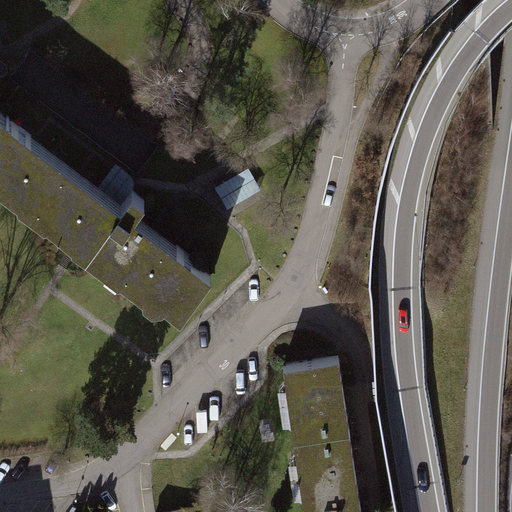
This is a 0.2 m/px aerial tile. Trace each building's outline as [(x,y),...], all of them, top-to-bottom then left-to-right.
[(152,197),(136,185),(137,183),(137,179),(134,174),(118,162),(114,168),(103,183),(82,168),(57,150),(38,136),(0,108),(0,180),(18,194),(19,200),(44,218),(50,217),(74,235),(75,242),(82,247),(179,321),(214,276),(137,217),(152,197)] [(261,187),(249,166),(216,183),(228,205),(261,187)] [(347,430),(336,356),(278,365),(280,381),(276,388),(280,417),(287,424),(289,438),(347,430)] [(358,503),(347,430),(289,438),(291,451),(286,458),(291,491),(297,496),(300,511),(358,503)] [(358,511),(358,503),(300,511),(299,511),(358,511)]
